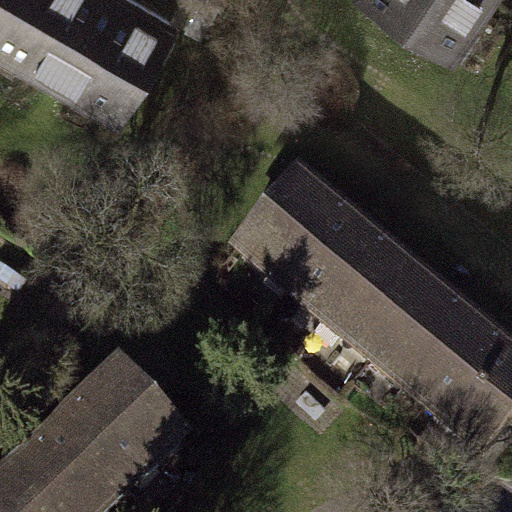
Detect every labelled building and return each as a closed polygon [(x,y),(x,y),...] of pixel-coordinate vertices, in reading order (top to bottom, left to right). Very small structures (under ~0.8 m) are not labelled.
[(0,0),(0,18),(10,0),(0,0)] [(169,21),(133,0),(10,0),(0,18),(0,37),(22,50),(19,56),(83,93),(86,88),(120,107),(169,21)] [(383,0),(445,40),(466,8),(470,11),(477,0),(383,0)] [(389,316),(417,282),(370,244),(374,240),(350,220),(346,224),(293,181),(236,250),(371,360),(400,325),(389,316)] [(400,325),(371,360),(484,452),(511,418),(511,359),(487,339),(492,333),(470,315),(466,321),(417,282),(389,316),(400,325)] [(39,511),(44,508),(47,511),(104,511),(180,441),(120,377),(70,424),(65,418),(42,439),(46,443),(1,485),(27,511),(39,511)] [(39,511),(27,511),(1,485),(0,486),(0,511),(47,511),(44,508),(39,511)]
